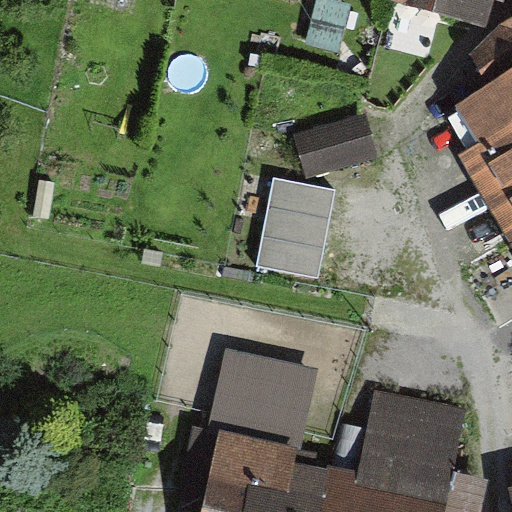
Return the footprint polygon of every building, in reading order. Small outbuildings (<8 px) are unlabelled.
[(353,5),(335,0),(317,0),(307,45),(340,53),(353,5)] [(437,0),(398,0),(435,10),(437,0)] [(437,0),(435,10),(485,24),(504,0),(437,0)] [(511,20),(471,45),(488,73),(476,81),(480,88),(453,105),(477,143),(457,155),(511,245),(511,20)] [(367,115),(295,136),(308,178),(380,158),(367,115)] [(336,189),(274,177),(257,268),(319,279),(336,189)] [(210,427),(221,427),(303,445),(304,447),(321,370),(227,349),(210,427)] [(359,471),(331,465),(321,511),(484,511),(492,479),(455,471),(469,410),(377,390),(359,471)] [(321,511),(331,465),(300,458),(303,445),(221,427),(202,511),(321,511)]
